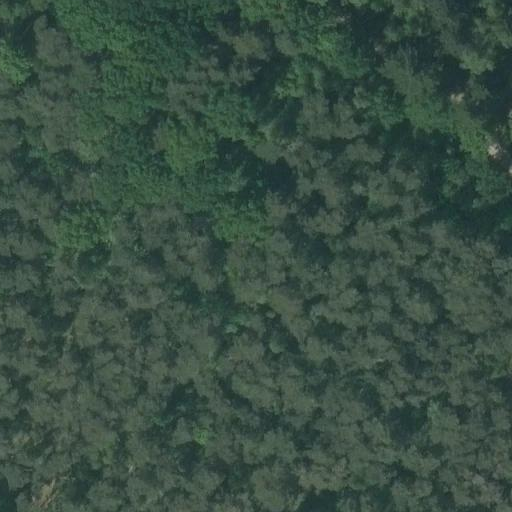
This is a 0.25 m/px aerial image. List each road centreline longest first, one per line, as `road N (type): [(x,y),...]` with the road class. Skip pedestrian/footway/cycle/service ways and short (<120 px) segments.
road 1 (track): [(0,303),(177,168),(332,15)]
road 2 (track): [(511,187),(332,15)]
road 3 (track): [(110,511),(0,335)]
